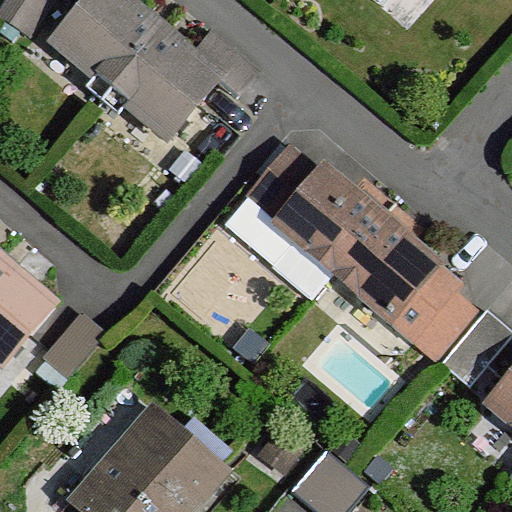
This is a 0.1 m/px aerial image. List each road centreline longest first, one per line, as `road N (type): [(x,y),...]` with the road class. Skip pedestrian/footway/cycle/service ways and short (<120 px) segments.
road 1 (residential): [(429,189),(207,0)]
road 2 (residential): [(511,95),(429,189)]
